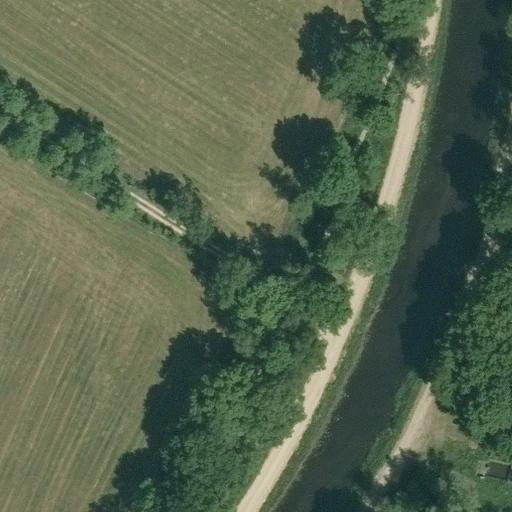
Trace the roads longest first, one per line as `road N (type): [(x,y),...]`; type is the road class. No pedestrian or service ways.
road 1 (track): [(247,511),(366,266),(394,182),(429,0)]
road 2 (track): [(351,511),(478,239)]
road 3 (track): [(478,239),(511,72)]
